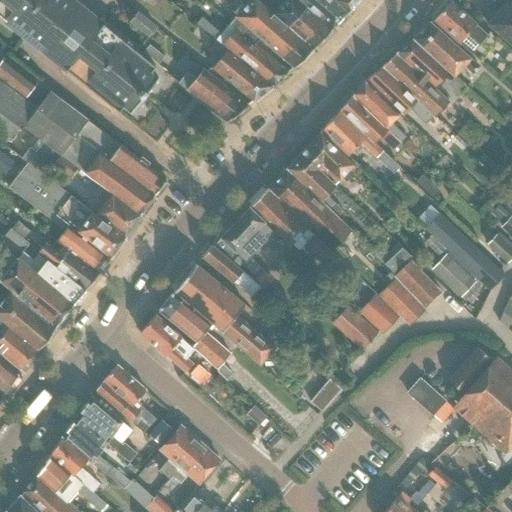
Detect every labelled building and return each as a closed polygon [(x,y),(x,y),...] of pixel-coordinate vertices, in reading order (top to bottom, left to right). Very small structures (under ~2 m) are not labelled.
[(0,0),(0,16),(4,19),(2,21),(65,72),(67,70),(118,111),(122,106),(129,112),(157,77),(151,71),(155,66),(104,25),(105,23),(76,0),(0,0)] [(251,49),(255,45),(260,39),(294,67),(313,49),(288,27),(257,0),(243,0),(246,2),(226,26),(251,49)] [(298,14),(304,7),(296,0),(284,0),(283,2),(298,14)] [(332,29),(348,11),(335,0),(296,0),(304,7),(305,6),(332,29)] [(335,0),(348,11),(358,0),(335,0)] [(511,0),(488,0),(498,9),(487,23),(511,44),(511,0)] [(487,34),(451,2),(434,21),(470,54),(487,34)] [(313,49),(332,29),(305,6),(304,7),(298,14),(288,27),(313,49)] [(156,26),(137,11),(129,22),(148,37),(156,26)] [(288,72),(255,45),(251,49),(226,26),(220,34),(201,18),(196,24),(215,40),(216,40),(272,86),(288,72)] [(413,39),(450,73),(453,76),(463,66),(471,73),(477,66),(430,22),(413,39)] [(450,73),(413,39),(396,54),(435,89),(442,81),(450,73)] [(216,40),(215,40),(209,48),(221,58),(212,68),(253,101),(272,86),(216,40)] [(164,56),(149,44),(143,52),(158,64),(164,56)] [(396,54),(382,67),(427,111),(434,118),(448,102),(435,89),(396,54)] [(0,78),(37,106),(48,91),(2,57),(0,59),(0,78)] [(382,67),(367,80),(393,106),(400,113),(402,115),(410,107),(421,117),(427,111),(382,67)] [(187,72),(178,83),(227,121),(248,105),(203,69),(196,78),(187,72)] [(367,80),(351,96),(400,143),(405,137),(391,123),(400,113),(393,106),(367,80)] [(111,193),(140,214),(166,180),(51,91),(49,92),(48,91),(37,106),(35,109),(0,82),(0,143),(2,145),(19,122),(81,170),(111,193)] [(400,143),(351,96),(339,110),(374,143),(380,137),(393,149),(400,143)] [(399,168),(374,143),(339,110),(322,130),(348,157),(360,144),(393,174),(399,168)] [(320,132),(306,147),(312,154),(309,157),(313,162),(311,164),(317,170),(319,169),(328,179),(336,186),(353,166),(320,132)] [(287,169),(328,210),(331,206),(334,204),(326,196),(336,186),(328,179),(319,169),(317,170),(311,164),(313,162),(309,157),(312,154),(306,147),(287,169)] [(16,157),(6,149),(0,157),(0,161),(8,168),(16,157)] [(66,181),(76,168),(59,154),(49,167),(66,181)] [(78,231),(110,256),(125,236),(96,213),(71,193),(28,161),(14,179),(38,198),(68,222),(78,231)] [(327,249),(327,248),(340,235),(346,228),(336,217),(328,210),(287,169),(286,169),(267,189),(312,234),(328,250),(327,249)] [(63,229),(68,222),(38,198),(14,179),(8,187),(63,229)] [(429,182),(423,188),(422,190),(429,197),(430,197),(437,190),(429,182)] [(312,234),(267,189),(250,207),(291,246),(302,234),(309,241),(307,243),(319,255),(316,258),(326,268),(336,257),(327,248),(327,249),(328,250),(312,234)] [(111,193),(96,213),(125,236),(140,214),(111,193)] [(331,206),(328,210),(336,217),(342,211),(334,204),(331,206)] [(212,245),(239,269),(242,265),(255,276),(254,278),(263,286),(272,277),(263,268),(262,270),(250,258),(273,232),(249,207),(212,245)] [(424,229),(431,235),(424,242),(438,255),(445,249),(490,291),(504,277),(438,214),(424,229)] [(511,238),(511,218),(510,217),(500,228),(511,238)] [(18,220),(11,227),(24,237),(29,230),(18,220)] [(66,246),(99,273),(111,256),(110,256),(78,231),(68,222),(63,229),(56,238),(66,246)] [(0,258),(9,265),(16,256),(23,246),(28,240),(24,237),(11,227),(0,240),(0,245),(3,247),(0,250),(0,258)] [(505,264),(511,257),(511,253),(495,237),(486,246),(505,264)] [(23,246),(16,256),(51,287),(52,285),(74,303),(85,290),(38,249),(28,240),(23,246)] [(38,249),(85,290),(99,273),(66,246),(58,256),(55,255),(58,251),(45,241),(43,242),(38,249)] [(411,255),(398,243),(381,261),(394,273),(411,255)] [(260,288),(239,269),(212,245),(202,257),(251,298),(260,288)] [(51,287),(16,256),(9,265),(0,277),(0,279),(10,288),(55,325),(74,303),(52,285),(51,287)] [(460,298),(474,283),(446,256),(432,271),(460,298)] [(425,308),(441,292),(410,262),(394,278),(425,308)] [(174,291),(174,292),(212,324),(260,366),(274,349),(236,316),(244,306),(196,264),(174,291)] [(425,308),(394,278),(378,294),(409,325),(425,308)] [(38,347),(55,325),(10,288),(0,300),(0,316),(10,325),(38,347)] [(212,324),(174,292),(158,311),(197,342),(192,348),(217,369),(217,373),(225,381),(232,373),(222,364),(230,354),(205,332),(212,324)] [(399,315),(374,294),(359,311),(383,333),(399,315)] [(377,332),(346,305),(331,323),(362,349),(377,332)] [(181,339),(155,314),(140,332),(166,356),(186,371),(192,365),(181,355),(189,346),(181,339)] [(0,352),(20,369),(38,347),(10,325),(0,336),(0,352)] [(449,381),(464,395),(492,362),(477,349),(449,381)] [(511,370),(496,357),(492,362),(464,395),(453,408),(506,455),(511,447),(511,370)] [(0,390),(4,394),(18,375),(0,360),(0,390)] [(189,374),(192,377),(202,384),(210,374),(197,364),(189,374)] [(129,402),(122,411),(144,430),(155,418),(137,401),(146,390),(117,365),(104,380),(129,402)] [(432,415),(445,401),(420,379),(407,394),(432,415)] [(96,389),(122,411),(129,402),(104,380),(96,389)] [(327,401),(316,391),(306,401),(316,411),(327,401)] [(77,416),(108,442),(130,461),(138,452),(125,442),(122,445),(112,435),(122,421),(92,396),(77,416)] [(266,416),(254,405),(246,414),(258,425),(266,416)] [(108,442),(77,416),(62,437),(89,459),(106,474),(116,482),(117,481),(123,487),(132,476),(126,471),(121,476),(112,468),(113,467),(99,454),(108,442)] [(159,442),(172,427),(163,419),(150,434),(159,442)] [(172,475),(202,441),(195,435),(194,436),(181,425),(160,449),(170,458),(159,470),(169,478),(172,475)] [(62,437),(50,454),(93,492),(100,484),(81,466),(88,459),(62,437)] [(209,447),(202,441),(172,475),(181,483),(188,474),(199,483),(220,459),(207,448),(209,447)] [(93,492),(50,454),(36,476),(67,503),(78,491),(100,510),(106,504),(93,492)] [(421,457),(414,466),(421,472),(426,476),(427,474),(433,467),(421,457)] [(452,480),(434,466),(433,467),(427,474),(445,489),(452,480)] [(74,511),(66,504),(36,476),(23,492),(43,511),(74,511)] [(136,500),(145,509),(153,500),(153,499),(144,491),(132,479),(134,478),(132,476),(123,487),(136,500)] [(410,499),(408,501),(415,508),(424,498),(415,490),(408,498),(410,499)] [(222,511),(223,511),(206,498),(204,501),(192,491),(175,511),(222,511)] [(384,511),(411,511),(413,510),(406,503),(410,499),(401,492),(384,511)] [(153,500),(145,509),(148,511),(175,511),(156,494),(153,499),(153,500)] [(37,511),(20,495),(3,511),(37,511)]
